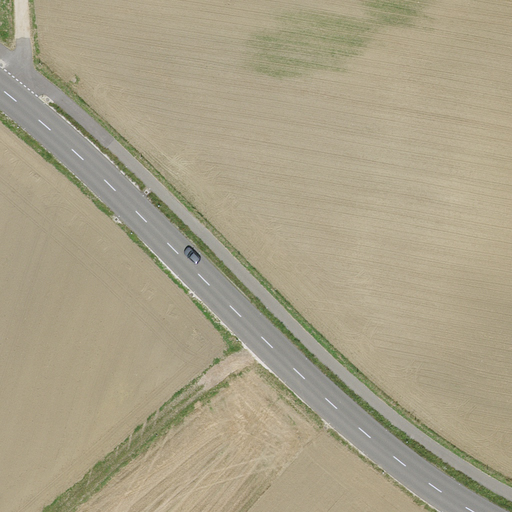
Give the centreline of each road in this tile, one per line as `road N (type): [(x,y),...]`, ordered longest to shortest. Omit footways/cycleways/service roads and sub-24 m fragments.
road 1 (tertiary): [(0,92),(98,172),(311,387),(409,471),(476,511)]
road 2 (track): [(46,511),(255,331)]
